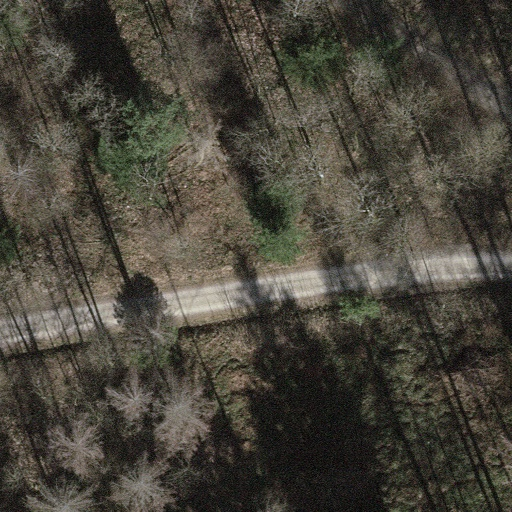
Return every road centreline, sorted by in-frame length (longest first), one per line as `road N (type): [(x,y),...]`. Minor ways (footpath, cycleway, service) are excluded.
road 1 (track): [(511,266),(449,266),(0,330)]
road 2 (track): [(340,0),(511,105)]
